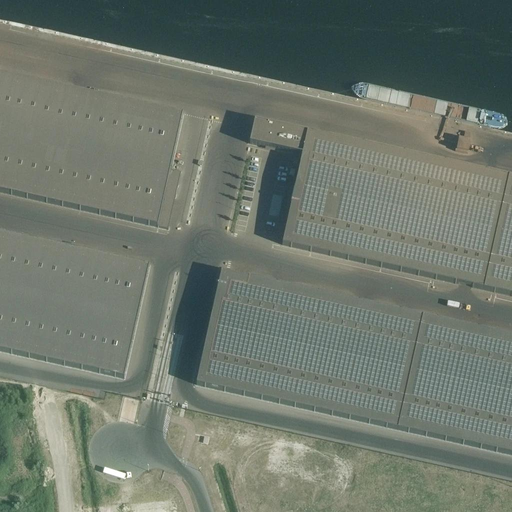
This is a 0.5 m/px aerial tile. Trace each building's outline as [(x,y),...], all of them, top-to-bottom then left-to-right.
[(0,192),(157,228),(182,115),(0,75),(0,192)] [(302,156),(307,133),(254,122),(249,144),(302,156)] [(302,156),(282,246),(458,285),(458,284),(473,287),(473,288),(511,296),(511,178),(496,175),(496,176),(483,173),(483,172),(455,166),(455,167),(442,164),(442,163),(414,157),(414,158),(401,155),(401,154),(373,148),(373,149),(360,146),(360,145),(332,139),(319,137),(319,136),(307,133),(302,156)] [(459,138),(457,150),(469,152),(471,140),(459,138)] [(99,230),(101,219),(65,213),(63,225),(99,230)] [(0,233),(0,351),(124,379),(148,267),(0,233)] [(221,273),(196,386),(511,455),(511,337),(488,332),(488,333),(475,330),(447,323),(447,324),(434,321),(434,320),(410,315),(410,316),(397,313),(397,312),(369,306),(369,307),(356,304),(356,303),(328,297),(328,298),(315,295),(315,294),(287,288),(274,286),(274,285),(246,279),(233,276),(221,273)]
